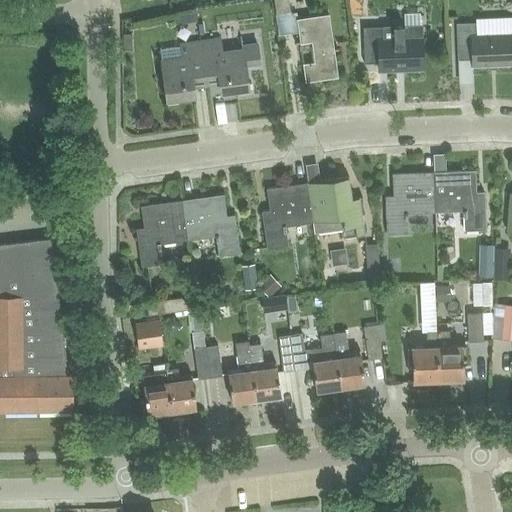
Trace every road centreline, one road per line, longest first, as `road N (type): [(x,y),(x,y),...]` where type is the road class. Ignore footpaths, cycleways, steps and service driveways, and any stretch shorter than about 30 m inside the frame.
road 1 (residential): [(511,126),(359,130),(97,162)]
road 2 (residential): [(125,485),(99,295),(97,188)]
road 3 (residential): [(201,474),(391,448),(479,446)]
road 4 (residential): [(94,14),(97,162)]
road 5 (residential): [(0,489),(125,485)]
